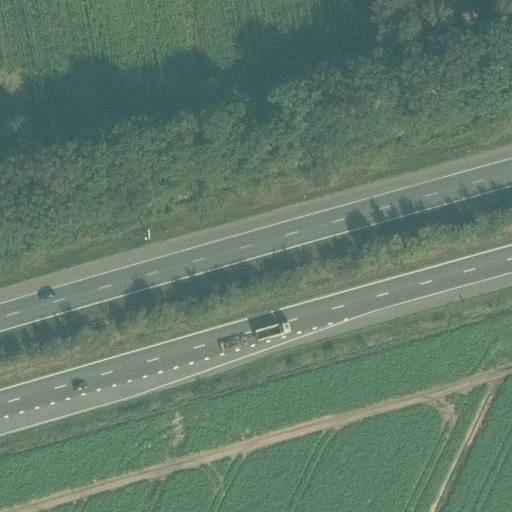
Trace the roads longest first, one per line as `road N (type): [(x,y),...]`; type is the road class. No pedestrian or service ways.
road 1 (motorway): [(511,173),(0,320)]
road 2 (track): [(0,214),(511,68)]
road 3 (motorway): [(0,405),(511,261)]
